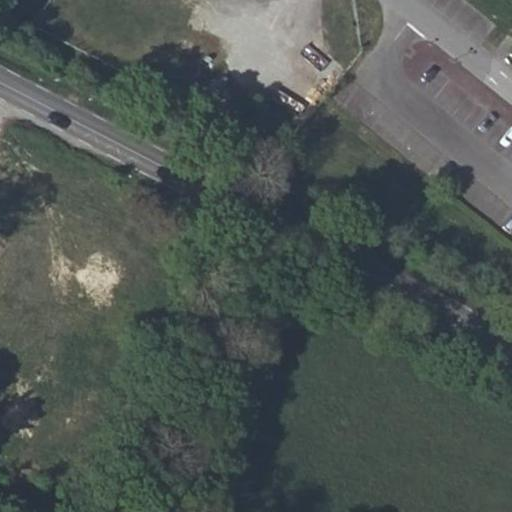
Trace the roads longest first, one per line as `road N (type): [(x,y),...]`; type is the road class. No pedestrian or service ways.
road 1 (secondary): [(0,85),(262,210),(511,345)]
road 2 (track): [(172,511),(262,210)]
